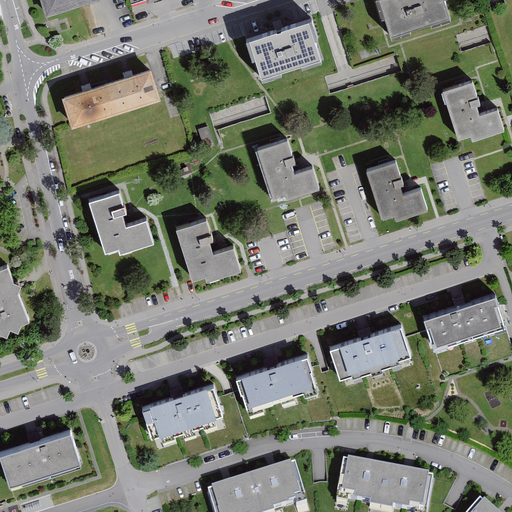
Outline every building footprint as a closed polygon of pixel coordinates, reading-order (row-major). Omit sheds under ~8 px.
[(101,1),(101,0),(43,0),(49,18),(88,5),(101,1)] [(451,0),(387,0),(398,35),(457,16),(451,0)] [(327,59),(316,22),(257,41),(268,77),(327,59)] [(76,127),(165,99),(155,70),(66,98),(76,127)] [(475,98),(480,96),(478,89),(477,90),(472,76),(442,86),(459,137),(472,133),(473,138),(507,128),(499,104),(479,110),(475,98)] [(294,161),(299,159),(297,152),(296,153),(291,139),(261,149),(278,200),(291,196),(292,201),(326,191),(318,167),(298,173),(294,161)] [(401,182),(406,180),(403,173),(402,173),(398,160),(368,170),(384,221),(397,217),(399,222),(432,211),(425,188),(404,194),(401,182)] [(126,213),(131,212),(129,205),(128,205),(123,192),(93,201),(110,252),(123,248),(124,254),(158,243),(150,219),(130,226),(126,213)] [(214,241),(219,239),(216,232),(215,232),(211,219),(181,228),(197,280),(210,275),(212,281),(245,270),(238,246),(217,253),(214,241)] [(17,282),(11,266),(0,270),(0,334),(3,333),(11,336),(14,329),(22,332),(26,324),(32,322),(21,293),(25,285),(17,282)] [(501,297),(430,320),(440,350),(510,328),(501,297)] [(404,327),(334,350),(344,380),(414,358),(404,327)] [(312,357),(241,380),(251,410),(322,388),(312,357)] [(216,387),(146,409),(156,440),(226,417),(216,387)] [(74,433),(3,455),(13,486),(83,463),(74,433)] [(424,511),(431,473),(343,458),(337,497),(347,498),(348,495),(356,496),(356,499),(371,501),(371,505),(393,508),(394,504),(414,508),(413,511),(424,511)] [(306,499),(293,459),(209,487),(216,511),(253,511),(264,511),(276,508),(275,504),(295,498),(296,502),(306,499)] [(500,511),(481,496),(466,511),(500,511)]
